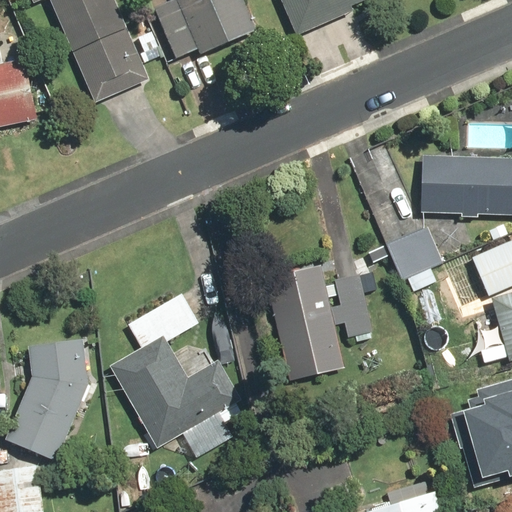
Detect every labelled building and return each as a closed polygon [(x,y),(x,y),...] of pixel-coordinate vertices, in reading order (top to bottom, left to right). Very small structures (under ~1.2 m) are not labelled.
[(30,0),(31,2),(37,0),(45,0),(92,102),(148,77),(114,0),(30,0)] [(241,0),(173,0),(154,8),(174,58),(195,49),(198,56),(255,34),(241,0)] [(282,0),(297,34),(352,9),(350,7),(365,0),(282,0)] [(0,128),(47,119),(35,56),(15,60),(11,38),(0,39),(0,128)] [(511,157),(420,154),(419,214),(457,215),(457,219),(477,219),(477,215),(511,216),(511,157)] [(511,237),(471,255),(487,296),(492,295),(511,286),(511,237)] [(262,279),(287,381),(345,367),(336,326),(344,324),(348,338),(371,333),(357,275),(335,280),(341,306),(329,309),(318,265),(262,279)] [(432,266),(404,278),(411,294),(439,282),(432,266)] [(434,291),(417,295),(423,330),(440,327),(434,291)] [(511,291),(491,297),(508,362),(511,360),(511,291)] [(197,323),(182,294),(107,331),(120,361),(110,367),(155,446),(237,400),(201,338),(174,353),(167,340),(197,323)] [(29,346),(28,347),(30,378),(4,438),(53,464),(87,386),(83,339),(29,346)] [(450,410),(472,484),(506,474),(510,489),(511,488),(511,373),(475,385),(477,391),(465,395),(468,405),(450,410)] [(90,462),(93,511),(147,507),(144,458),(90,462)] [(0,511),(44,511),(41,465),(0,468),(0,511)] [(445,511),(439,490),(368,511),(445,511)]
